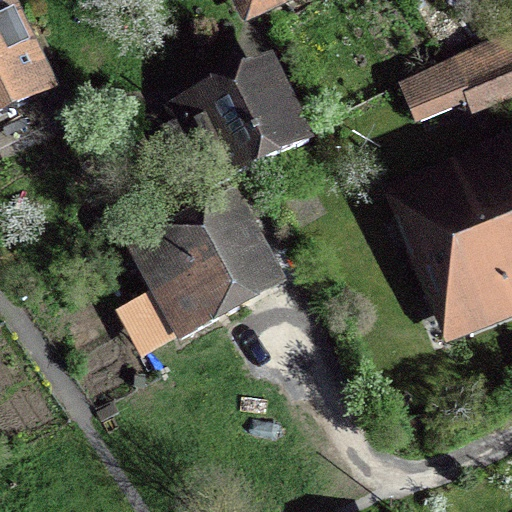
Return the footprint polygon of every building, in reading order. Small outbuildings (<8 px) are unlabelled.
[(0,0),(0,120),(58,94),(13,0),(0,0)] [(231,0),(243,24),(295,0),(231,0)] [(511,99),(511,34),(397,83),(414,125),(466,102),(472,116),(511,99)] [(314,139),(273,54),(165,107),(207,191),(314,139)] [(0,126),(0,131),(13,154),(44,136),(29,110),(0,126)] [(412,266),(511,226),(511,138),(382,190),(412,266)] [(177,345),(288,286),(236,189),(125,248),(177,345)] [(511,226),(412,266),(444,345),(511,317),(511,226)]
